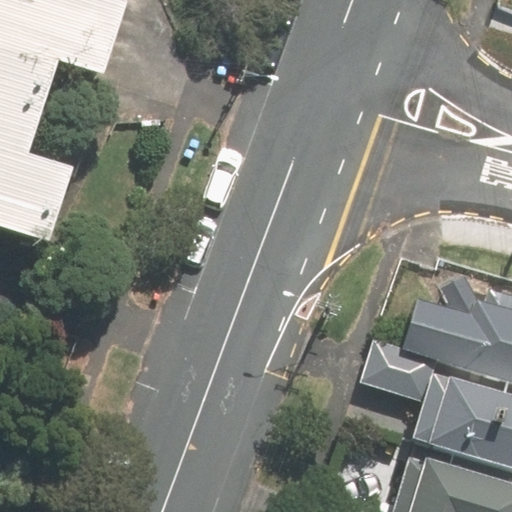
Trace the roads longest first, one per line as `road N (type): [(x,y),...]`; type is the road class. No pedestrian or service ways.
road 1 (secondary): [(158,511),(295,139)]
road 2 (residential): [(511,185),(295,139)]
road 3 (residential): [(334,45),(511,110)]
